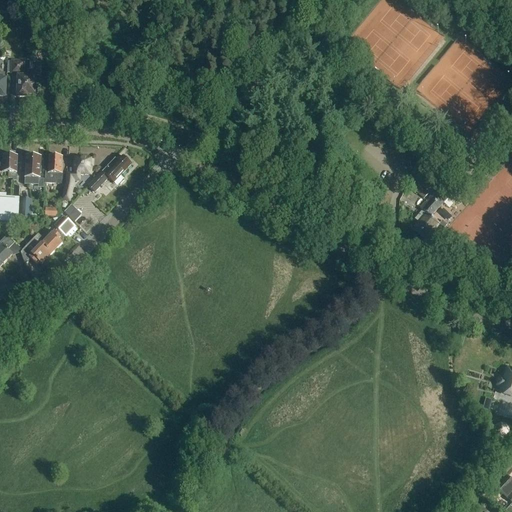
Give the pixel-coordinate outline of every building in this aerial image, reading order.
[(12,61),(11,73),(23,74),(23,61),(12,61)] [(40,77),(40,64),(30,64),(30,71),(27,71),(27,78),(18,78),(17,98),(27,98),(27,95),(37,96),(37,87),(35,87),(35,78),(33,78),(34,76),(40,77)] [(497,109),(508,118),(511,112),(511,108),(503,101),(497,109)] [(13,180),(13,182),(17,182),(17,167),(16,167),(17,157),(11,157),(10,156),(7,155),(5,157),(3,157),(3,173),(9,174),(9,180),(13,180)] [(25,186),(39,186),(39,179),(40,179),(40,174),(41,174),(42,169),(40,169),(41,158),(39,158),(39,156),(34,156),(34,157),(27,157),(26,167),(25,166),(24,179),(25,179),(25,186)] [(45,185),(57,185),(57,181),(63,181),(63,167),(62,167),(62,159),(57,159),(56,157),(53,157),(52,158),(50,158),(49,174),(46,173),(45,185)] [(121,177),(132,165),(123,157),(118,162),(115,160),(102,173),(88,188),(95,194),(108,180),(110,181),(114,185),(121,177)] [(74,181),(75,181),(80,182),(81,175),(92,176),(92,167),(91,167),(92,160),(88,160),(86,158),(81,158),(80,159),(75,159),(74,181)] [(423,210),(422,211),(427,216),(414,231),(425,241),(439,225),(431,218),(454,192),(444,182),(421,209),(423,210)] [(62,202),(70,204),(75,186),(66,184),(62,202)] [(428,195),(419,187),(414,193),(423,200),(428,195)] [(6,198),(6,195),(0,194),(0,227),(18,225),(19,199),(6,198)] [(21,201),(20,221),(31,221),(32,201),(21,201)] [(71,220),(77,213),(71,207),(64,214),(71,220)] [(45,218),(57,218),(57,210),(45,209),(45,218)] [(66,238),(75,228),(63,217),(54,227),(57,231),(55,233),(52,236),(52,235),(45,242),(39,235),(35,239),(37,242),(38,241),(52,256),(62,246),(58,241),(60,239),(63,236),(66,238)] [(0,262),(3,266),(13,257),(8,252),(15,245),(7,237),(0,243),(0,245),(2,247),(0,248),(0,262)] [(38,241),(37,242),(33,246),(37,250),(32,256),(25,250),(21,254),(25,266),(31,260),(36,265),(38,262),(42,266),(52,256),(38,241)] [(499,394),(508,397),(511,397),(511,369),(510,369),(508,370),(506,369),(503,379),(499,378),(498,379),(496,385),(497,387),(501,388),(499,394)] [(494,431),(494,432),(494,433),(495,435),(496,436),(497,437),(498,437),(499,438),(500,438),(501,438),(502,438),(504,438),(505,437),(506,436),(507,435),(508,434),(508,433),(508,431),(508,430),(508,428),(507,427),(506,426),(505,425),(503,425),(502,424),(501,424),(499,424),(498,425),(497,426),(496,427),(495,428),(494,429),(494,431)] [(511,478),(499,492),(511,504),(511,478)]
